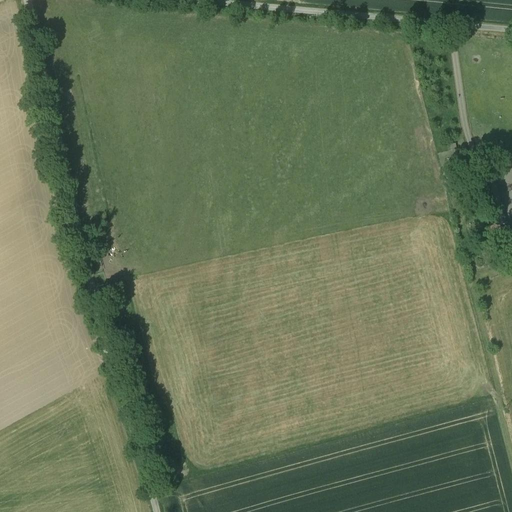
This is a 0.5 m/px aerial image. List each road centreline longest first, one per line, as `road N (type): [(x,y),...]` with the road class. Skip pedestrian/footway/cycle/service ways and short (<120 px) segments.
road 1 (unclassified): [(159,511),(89,284),(25,0)]
road 2 (unclassified): [(188,0),(511,31)]
road 3 (track): [(511,459),(467,263)]
